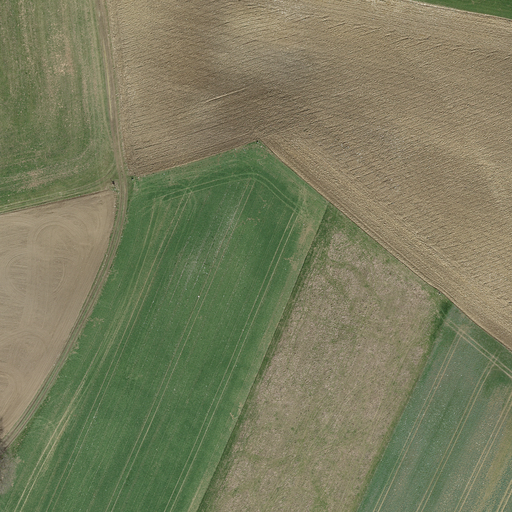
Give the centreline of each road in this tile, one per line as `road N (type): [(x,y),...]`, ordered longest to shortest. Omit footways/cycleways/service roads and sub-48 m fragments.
road 1 (track): [(0,453),(65,352),(101,275),(117,235),(122,184)]
road 2 (track): [(101,0),(121,172)]
